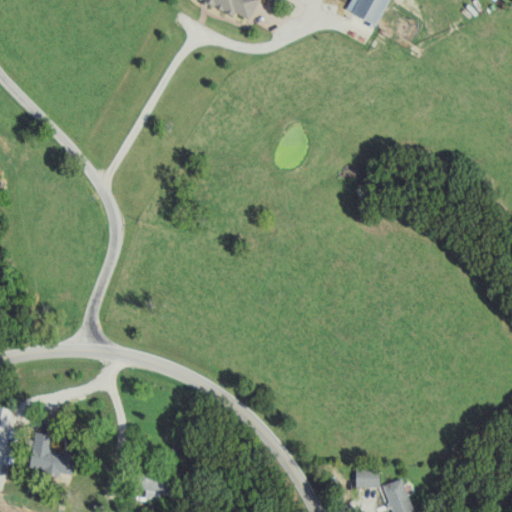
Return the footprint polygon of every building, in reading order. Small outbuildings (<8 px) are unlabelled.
[(262,0),(210,0),(252,22),(262,0)] [(392,0),(354,0),(350,10),(382,24),(392,0)] [(54,449),(58,435),(41,431),(33,466),(77,476),(81,455),(54,449)] [(358,486),(383,487),(383,469),(359,468),(358,486)] [(176,495),(180,476),(154,471),(149,494),(162,497),(163,492),(176,495)] [(395,511),(416,511),(407,478),(387,484),(395,511)]
